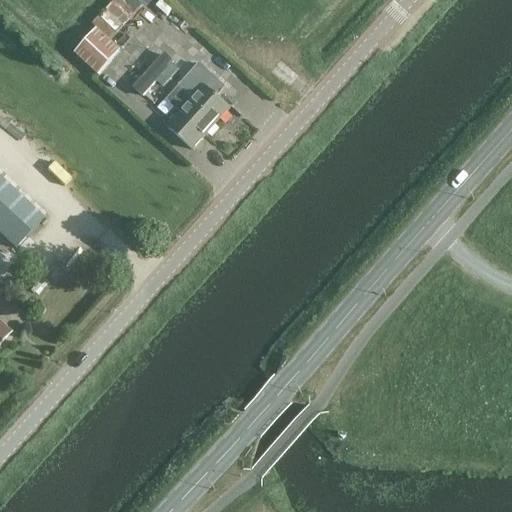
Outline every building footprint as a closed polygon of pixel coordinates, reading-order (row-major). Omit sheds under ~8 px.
[(121,52),(97,30),(74,54),(98,77),(121,52)] [(152,101),(182,68),(165,52),(135,85),(152,101)] [(205,88),(193,101),(218,124),(230,110),(205,88)] [(218,124),(193,101),(179,89),(166,103),(180,116),(205,138),(211,131),(218,124)] [(205,138),(180,116),(167,129),(192,152),(205,138)] [(13,194),(0,181),(0,236),(14,250),(42,221),(27,207),(13,194)] [(0,347),(10,336),(0,326),(0,347)]
